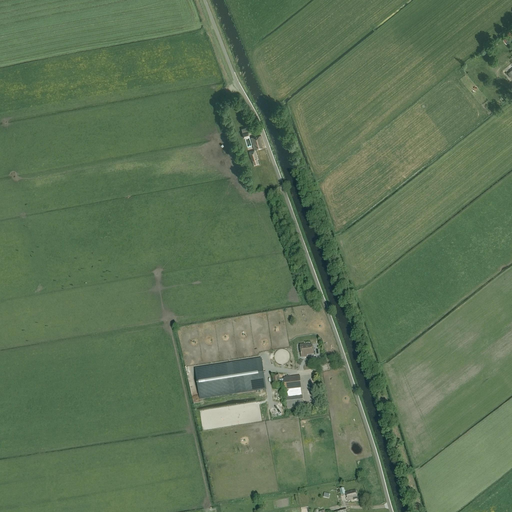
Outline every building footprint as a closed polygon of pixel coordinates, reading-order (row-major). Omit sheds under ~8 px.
[(511,38),(511,30),(502,38),(506,43),(511,38)] [(242,133),(243,139),(250,137),(248,131),(247,128),(241,129),(242,133)] [(264,147),(261,136),(251,138),(254,149),(264,147)] [(249,152),(251,161),(252,161),(254,165),(259,163),(257,159),(258,159),(255,150),(249,152)] [(301,358),(307,357),(307,356),(313,355),(312,346),(306,347),(306,345),(299,346),(301,358)] [(262,360),(195,370),(200,401),(266,391),(262,360)] [(285,392),(301,390),(300,376),(283,378),(285,392)] [(287,409),(304,407),(302,394),(286,396),(287,409)] [(357,500),(355,491),(346,493),(347,499),(346,499),(347,501),(353,499),(353,501),(357,500)]
